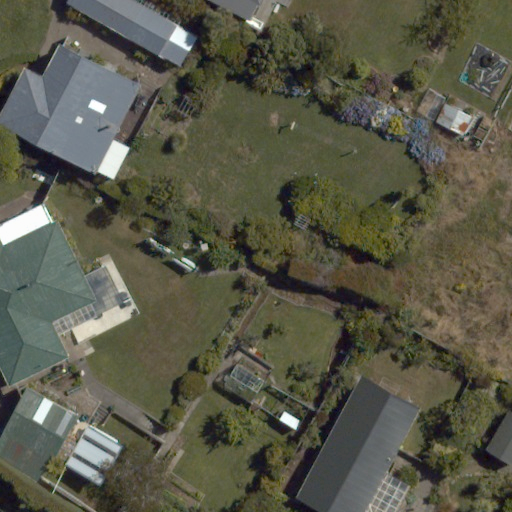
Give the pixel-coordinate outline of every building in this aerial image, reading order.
[(271,20),(240,0),(113,0),(103,17),(234,100),(271,20)] [(177,106),(73,49),(0,181),(0,198),(97,252),(177,106)] [(23,274),(0,289),(0,453),(1,454),(60,415),(38,381),(77,356),(23,274)] [(511,414),(503,410),(483,458),(511,470),(511,414)] [(411,511),(424,488),(346,446),(309,511),(411,511)]
